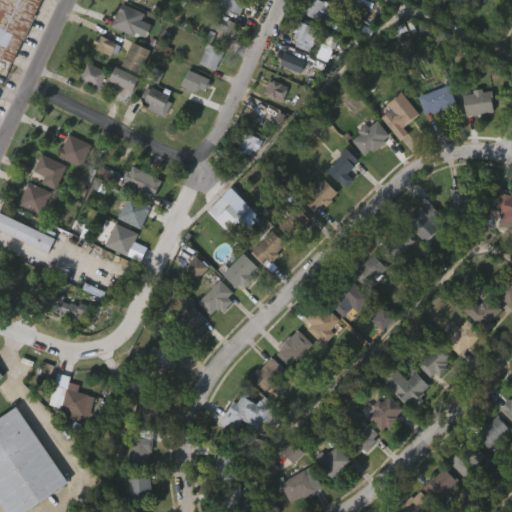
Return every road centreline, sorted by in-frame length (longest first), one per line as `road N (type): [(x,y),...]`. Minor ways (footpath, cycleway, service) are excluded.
road 1 (residential): [(189,511),(186,452),(194,413),(222,361),(421,166),(474,148),(507,155)]
road 2 (residential): [(151,298),(282,0)]
road 3 (residential): [(347,511),(384,487),(511,355)]
road 4 (residential): [(30,87),(179,157),(214,143)]
road 5 (residential): [(0,322),(68,355),(94,358),(115,352),(151,298)]
road 6 (residential): [(0,151),(70,0)]
